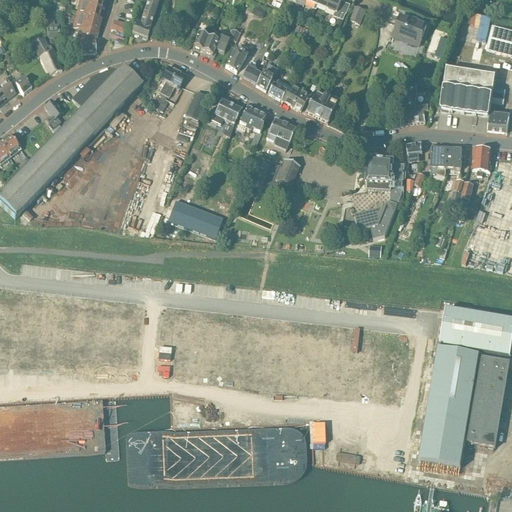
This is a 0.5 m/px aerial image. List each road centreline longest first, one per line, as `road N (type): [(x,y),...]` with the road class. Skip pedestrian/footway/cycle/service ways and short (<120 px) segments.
road 1 (unclassified): [(0,131),(104,60),(163,51),(341,141),(511,146)]
road 2 (unclassified): [(434,331),(0,278)]
road 3 (unknown): [(146,389),(413,414)]
road 4 (unknown): [(0,388),(146,389)]
